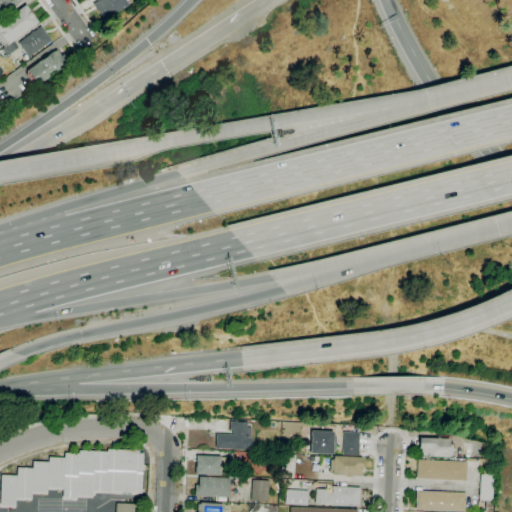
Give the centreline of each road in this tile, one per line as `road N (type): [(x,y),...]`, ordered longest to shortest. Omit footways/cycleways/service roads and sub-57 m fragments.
road 1 (motorway): [(0,390),(359,385)]
road 2 (motorway): [(456,93),(105,155)]
road 3 (motorway): [(511,121),(200,198)]
road 4 (motorway): [(456,93),(178,173)]
road 5 (motorway): [(241,244),(511,177)]
road 6 (motorway): [(267,0),(35,152)]
road 7 (motorway): [(16,354),(282,290)]
road 8 (motorway): [(3,305),(36,317),(271,278)]
road 9 (motorway): [(3,305),(241,244)]
road 10 (motorway): [(192,0),(100,80),(0,148)]
road 11 (motorway): [(241,359),(398,340),(475,317)]
road 12 (motorway): [(386,0),(449,107),(511,168)]
road 13 (residential): [(161,437),(147,427),(70,429),(0,453)]
road 14 (motorway): [(78,376),(241,359)]
road 15 (motorway): [(200,198),(46,236)]
road 16 (motorway): [(178,173),(62,208),(46,236)]
road 17 (motorway): [(379,257),(511,223)]
